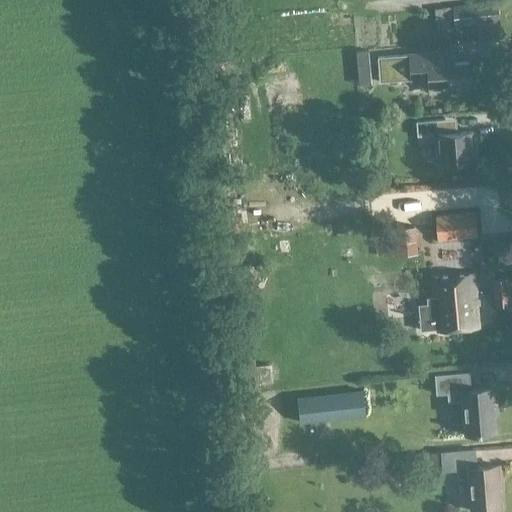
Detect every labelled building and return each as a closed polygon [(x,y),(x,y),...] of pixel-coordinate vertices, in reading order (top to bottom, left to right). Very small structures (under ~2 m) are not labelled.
[(454,27),(476,24),(478,40),(501,38),(497,0),(451,5),(454,27)] [(452,21),(450,6),(434,8),(436,29),(450,27),(449,21),(452,21)] [(430,91),(469,88),(467,61),(452,62),(451,50),(377,56),(379,82),(429,78),(430,91)] [(358,83),(367,82),(366,70),(370,70),(368,51),(355,52),(358,83)] [(474,129),(457,131),(456,117),(415,121),(416,136),(433,134),(435,164),(477,160),(474,129)] [(477,236),(475,211),(435,215),(437,240),(477,236)] [(376,255),(417,252),(415,225),(374,229),(376,255)] [(417,305),(475,300),(473,275),(432,278),(434,297),(426,297),(426,304),(417,304),(417,305)] [(494,305),(511,304),(508,277),(491,279),(494,305)] [(415,281),(396,281),(396,318),(415,317),(415,281)] [(475,300),(417,305),(419,330),(437,329),(478,325),(475,300)] [(447,402),(462,401),(464,434),(495,431),(491,387),(470,388),(470,371),(434,374),(435,394),(446,393),(447,402)] [(445,451),(440,451),(440,452),(442,471),(456,470),(457,479),(467,478),(470,511),(501,508),(497,464),(476,466),(475,449),(475,448),(463,449),(445,451)] [(406,471),(390,483),(400,497),(417,485),(406,471)]
